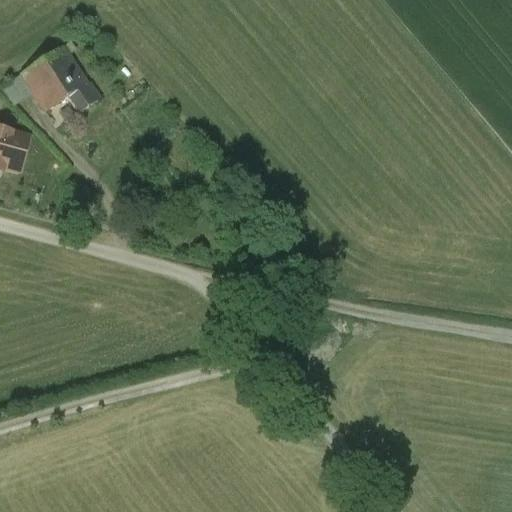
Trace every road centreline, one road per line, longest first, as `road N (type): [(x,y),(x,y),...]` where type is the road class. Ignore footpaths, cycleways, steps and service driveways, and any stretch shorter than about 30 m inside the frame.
road 1 (track): [(0,225),(198,280),(389,511)]
road 2 (track): [(0,430),(259,354)]
